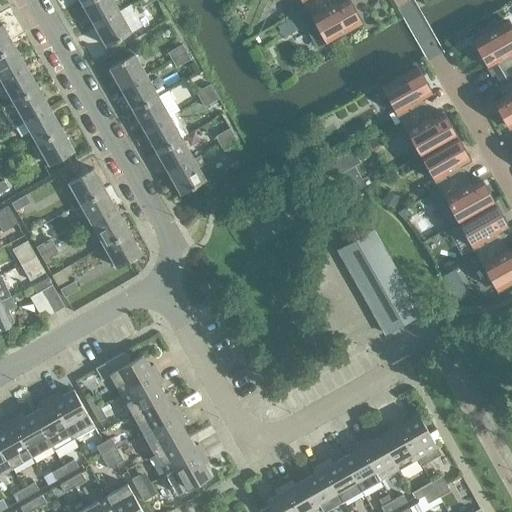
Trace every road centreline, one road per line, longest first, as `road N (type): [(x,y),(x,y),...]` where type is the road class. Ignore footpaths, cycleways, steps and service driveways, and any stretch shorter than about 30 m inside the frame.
road 1 (residential): [(167,292),(250,440),(282,443),(410,372)]
road 2 (residential): [(167,292),(175,252),(32,0)]
road 3 (residential): [(511,188),(404,0)]
road 4 (residential): [(0,380),(167,292)]
